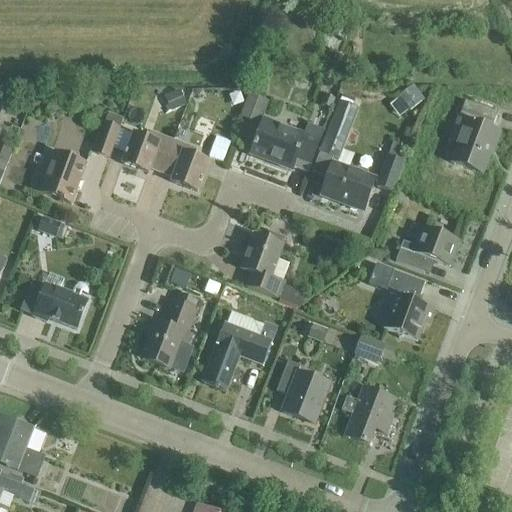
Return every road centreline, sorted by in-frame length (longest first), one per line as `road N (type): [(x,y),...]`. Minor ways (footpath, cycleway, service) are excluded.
road 1 (residential): [(399,511),(511,211)]
road 2 (residential): [(375,511),(90,399)]
road 3 (residential): [(90,399),(156,227)]
road 4 (residential): [(156,227),(208,245),(231,183),(287,204)]
